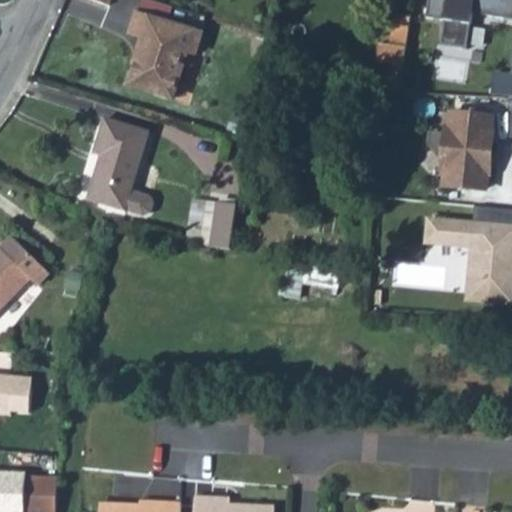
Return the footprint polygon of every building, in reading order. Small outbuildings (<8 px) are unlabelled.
[(511,0),(432,0),(429,17),(448,20),(444,44),(469,49),(475,13),(511,19),(511,0)] [(382,43),(379,64),(389,65),(385,91),(400,93),(412,17),(397,14),(392,45),(382,43)] [(202,35),(138,16),(132,35),(148,40),(142,61),(138,60),(130,87),(174,100),(182,73),(180,72),(186,52),(196,55),(202,35)] [(493,95),(504,96),(506,74),(495,73),(493,95)] [(448,133),(445,166),(451,167),(449,187),(485,191),(487,170),(492,171),(495,137),(490,137),(492,116),(456,113),(454,133),(448,133)] [(100,163),(89,201),(126,212),(145,217),(151,215),(154,204),(152,197),(132,192),(149,133),(107,120),(97,155),(106,158),(104,164),(100,163)] [(194,202),(187,242),(199,244),(205,203),(194,202)] [(205,203),(199,244),(230,250),(237,205),(205,203)] [(428,242),(474,247),(470,283),(485,285),(483,302),(511,304),(511,210),(478,207),(476,222),(430,218),(428,242)] [(0,308),(30,278),(38,285),(50,273),(13,237),(0,250),(0,249),(0,308)] [(0,415),(32,418),(35,377),(0,374),(0,415)] [(25,472),(0,470),(0,511),(54,511),(55,476),(25,475),(25,472)] [(198,498),(196,511),(276,511),(277,508),(231,506),(231,500),(198,498)] [(142,503),(102,501),(100,511),(179,511),(180,501),(146,499),(146,503),(142,503)]
